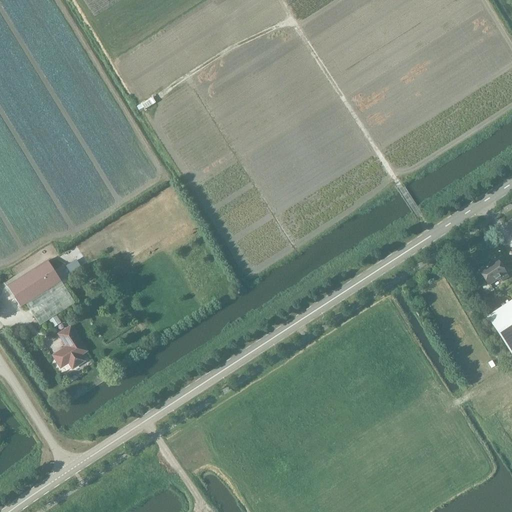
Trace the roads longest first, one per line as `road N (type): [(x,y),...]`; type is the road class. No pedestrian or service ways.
road 1 (tertiary): [(70,469),(511,182)]
road 2 (unclassified): [(70,469),(0,360)]
